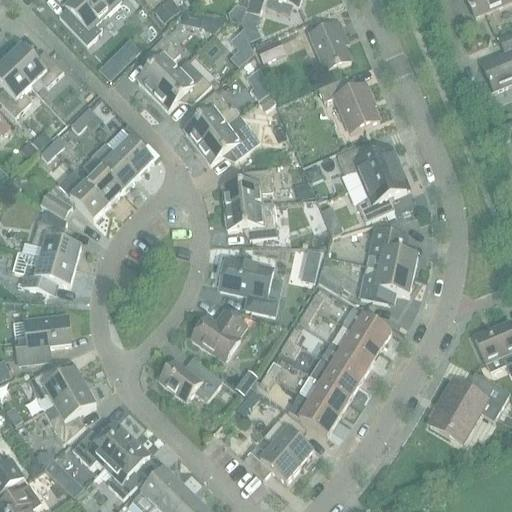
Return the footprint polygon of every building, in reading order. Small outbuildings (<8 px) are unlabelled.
[(61,22),(67,28),(87,49),(101,35),(95,28),(121,3),(117,0),(73,0),(65,8),(70,14),(61,22)] [(250,0),(246,15),(260,19),(266,0),(298,10),(301,0),(250,0)] [(509,0),(466,0),(475,20),(511,4),(509,0)] [(180,13),(171,1),(155,14),(164,26),(180,13)] [(237,8),(227,17),(235,25),(244,16),(237,8)] [(209,20),(202,31),(214,38),(221,27),(209,20)] [(309,39),(325,76),(351,64),(341,41),(345,39),(340,26),(309,39)] [(255,33),(247,37),(253,49),(261,44),(255,33)] [(511,35),(499,42),(505,56),(481,66),(494,95),(511,87),(511,35)] [(137,84),(153,99),(179,73),(172,65),(180,57),(164,40),(144,60),(152,69),(137,84)] [(257,52),(264,67),(285,58),(278,43),(257,52)] [(22,49),(7,63),(31,90),(39,82),(47,91),(64,75),(44,55),(36,63),(22,49)] [(31,90),(7,63),(0,69),(0,87),(4,93),(0,96),(0,105),(15,121),(32,105),(24,97),(31,90)] [(126,71),(119,63),(103,78),(111,86),(126,71)] [(227,75),(221,68),(212,77),(218,84),(227,75)] [(179,73),(153,99),(168,115),(183,100),(192,108),(212,89),(195,72),(187,80),(179,73)] [(276,79),(267,83),(272,95),(281,91),(276,79)] [(318,92),(324,106),(335,101),(350,137),(379,124),(370,102),(372,101),(366,87),(353,92),(347,79),(318,92)] [(184,134),(197,151),(227,129),(221,120),(230,113),(216,95),(194,112),(201,121),(184,134)] [(275,107),(271,96),(259,105),(265,114),(275,107)] [(90,111),(72,129),(78,135),(96,118),(90,111)] [(0,140),(10,131),(0,121),(0,140)] [(128,128),(123,133),(131,142),(145,156),(151,151),(128,128)] [(227,129),(197,151),(210,169),(227,156),(234,166),(260,147),(246,128),(234,138),(227,129)] [(52,141),(45,133),(32,145),(39,153),(52,141)] [(145,156),(131,142),(123,133),(122,133),(107,148),(138,180),(154,165),(145,156)] [(59,140),(41,158),(47,164),(65,147),(59,140)] [(30,145),(21,154),(29,163),(38,154),(30,145)] [(106,147),(91,162),(123,195),(138,180),(107,148),(106,147)] [(357,176),(362,188),(400,172),(396,163),(398,163),(392,150),(370,159),(365,148),(337,159),(345,178),(346,178),(357,176)] [(92,179),(86,186),(109,209),(123,195),(91,162),(83,170),(92,179)] [(324,181),(319,169),(307,173),(312,186),(324,181)] [(400,172),(362,188),(368,200),(359,207),(357,207),(365,226),(393,214),(388,202),(411,193),(405,180),(404,180),(400,172)] [(223,190),(225,212),(262,208),(274,207),(274,206),(262,208),(261,197),(273,196),(270,173),(242,176),(244,188),(223,190)] [(58,189),(70,201),(93,225),(109,209),(86,186),(74,174),(58,189)] [(7,187),(18,194),(21,191),(19,181),(16,180),(7,187)] [(48,195),(40,209),(64,224),(72,210),(48,195)] [(326,202),(317,206),(332,240),(341,237),(326,202)] [(262,208),(225,212),(227,234),(248,232),(249,244),(277,241),(274,207),(262,208)] [(375,232),(369,258),(367,270),(379,272),(413,279),(418,259),(398,255),(402,236),(399,225),(375,232)] [(43,251),(41,261),(75,271),(81,250),(62,245),(65,233),(38,226),(32,248),(43,251)] [(12,275),(24,278),(21,290),(48,298),(51,286),(70,291),(75,271),(41,261),(18,255),(12,275)] [(273,273),(226,262),(219,292),(248,299),(245,312),(274,319),(277,305),(266,302),(273,273)] [(379,272),(377,283),(364,281),(360,301),(387,307),(390,296),(409,300),(413,279),(379,272)] [(316,296),(308,309),(316,314),(324,301),(316,296)] [(316,314),(308,309),(300,322),(308,326),(316,314)] [(353,311),(342,329),(352,335),(381,353),(392,335),(353,311)] [(207,320),(191,343),(224,366),(240,342),(239,342),(247,330),(224,314),(216,326),(207,320)] [(16,346),(18,367),(50,364),(49,351),(71,348),(67,320),(25,325),(28,344),(16,346)] [(506,369),(511,366),(511,330),(509,325),(474,340),(486,367),(490,375),(506,368),(506,369)] [(352,336),(342,352),(370,370),(381,353),(352,335),(342,329),(342,330),(352,336)] [(295,331),(288,341),(296,346),(302,335),(295,331)] [(301,349),(296,346),(288,341),(282,352),(295,360),(301,349)] [(331,346),(321,363),(359,387),(370,370),(342,352),(331,346)] [(174,365),(158,385),(186,407),(194,397),(206,406),(223,385),(193,362),(184,372),(174,365)] [(321,363),(310,380),(349,404),(359,387),(321,363)] [(273,365),(267,376),(274,380),(281,370),(273,365)] [(27,385),(39,405),(44,414),(54,409),(85,391),(75,372),(58,382),(52,371),(27,385)] [(274,380),(267,376),(260,387),(267,391),(274,380)] [(300,397),(310,404),(338,421),(349,404),(310,380),(300,397)] [(494,425),(510,397),(482,381),(475,394),(454,382),(440,406),(442,407),(429,428),(449,440),(453,433),(465,440),(479,416),(494,425)] [(54,409),(44,414),(63,448),(85,430),(79,420),(96,410),(85,391),(54,409)] [(338,421),(310,404),(299,421),(327,439),(338,421)] [(24,426),(16,414),(9,418),(16,431),(24,426)] [(281,441),(274,449),(300,472),(314,456),(299,443),(306,434),(285,416),(271,432),(281,441)] [(23,443),(31,439),(24,426),(16,431),(23,443)] [(97,463),(105,471),(133,442),(116,426),(100,442),(92,434),(72,454),(90,471),(97,463)] [(133,442),(105,471),(115,481),(108,488),(123,503),(142,483),(134,474),(149,458),(133,442)] [(300,472),(274,449),(266,457),(257,449),(243,464),(263,484),(271,474),(286,487),(300,472)] [(0,490),(3,495),(24,481),(11,462),(0,469),(0,490)] [(32,480),(43,473),(35,462),(24,470),(32,480)] [(164,472),(141,496),(132,505),(138,511),(155,511),(156,511),(179,487),(164,472)] [(81,495),(72,485),(63,494),(72,503),(81,495)] [(179,487),(156,511),(157,511),(184,511),(194,502),(179,487)] [(34,511),(42,507),(29,488),(4,504),(9,511),(34,511)] [(204,511),(194,502),(184,511),(204,511)]
